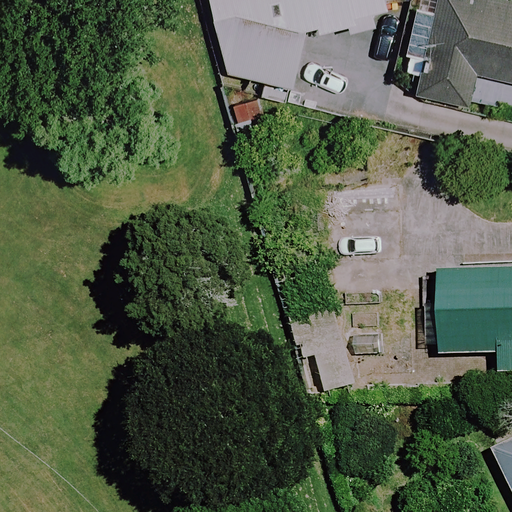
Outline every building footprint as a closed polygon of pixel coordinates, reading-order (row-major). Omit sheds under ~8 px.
[(306,37),(362,23),(360,15),(389,8),(386,0),(211,0),(230,76),(296,89),(306,37)] [(511,4),(489,0),(441,0),(439,12),(416,7),(405,58),(425,62),(418,96),(472,108),(478,76),(511,83),(511,4)] [(398,267),(398,188),(325,187),(325,266),(398,267)] [(511,271),(443,273),(444,356),(505,356),(505,373),(511,373),(511,271)] [(511,511),(511,438),(494,447),(511,484),(511,511)]
